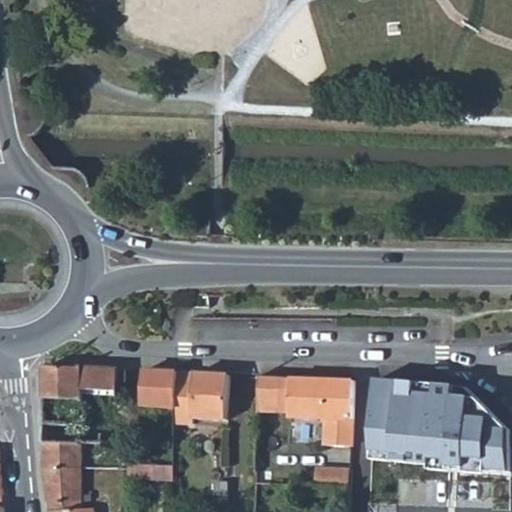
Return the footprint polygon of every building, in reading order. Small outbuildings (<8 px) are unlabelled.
[(84,394),(121,393),(121,389),(122,383),(129,383),(129,370),(118,370),(43,369),(44,401),(84,400),(84,394)] [(165,372),(147,371),(143,407),(162,408),(165,372)] [(162,408),(180,409),(181,373),(165,372),(162,408)] [(181,373),(180,409),(178,413),(177,425),(184,425),(184,418),(219,420),(220,376),(181,373)] [(355,450),(357,384),(263,378),(261,413),(293,414),(293,419),(328,420),(327,449),(355,450)] [(511,432),(466,389),(380,383),(374,461),(396,463),(396,470),(431,472),(431,480),(450,482),(450,474),(464,475),(465,482),(485,483),(485,477),(510,479),(511,446),(511,432)] [(84,394),(84,400),(44,401),(45,427),(85,427),(85,413),(120,413),(121,393),(84,394)] [(45,446),(81,446),(103,446),(106,446),(106,427),(85,427),(45,427),(45,446)] [(81,446),(45,446),(45,471),(80,471),(81,463),(81,446)] [(98,462),(104,462),(103,446),(81,446),(81,463),(98,464),(98,462)] [(91,479),(91,471),(80,471),(45,471),(48,511),(84,511),(84,480),(91,479)] [(325,488),(353,489),(354,472),(326,472),(325,488)]
